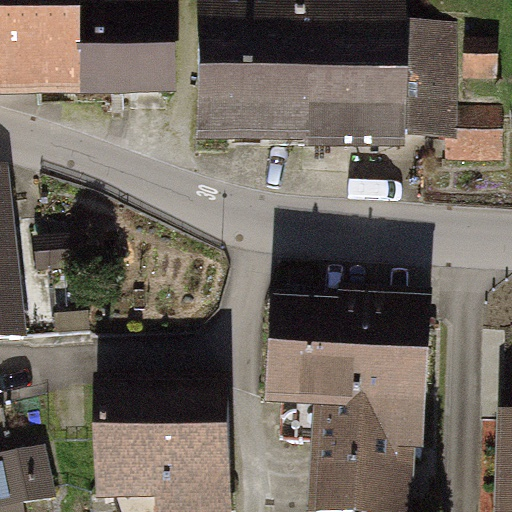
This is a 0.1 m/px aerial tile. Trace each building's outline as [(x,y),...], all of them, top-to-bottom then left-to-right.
[(0,0),(0,91),(42,91),(42,94),(175,92),(173,0),(126,0),(126,3),(78,4),(78,0),(0,0)] [(312,134),(406,134),(406,25),(364,25),(363,0),(287,0),(288,24),(312,24),(312,134)] [(202,134),(312,134),(312,24),(288,24),(202,24),(202,134)] [(451,25),(406,25),(406,134),(451,134),(451,159),(503,159),(503,108),(450,108),(451,25)] [(496,73),(497,46),(465,45),(464,72),(496,73)] [(0,171),(0,340),(23,339),(13,237),(7,170),(0,171)] [(48,234),(13,237),(23,339),(57,337),(52,267),(86,265),(84,240),(48,243),(48,234)] [(430,317),(277,309),(272,399),(300,400),(298,431),(325,433),(320,511),(409,511),(413,449),(423,449),(430,317)] [(233,511),(232,388),(101,388),(101,481),(118,481),(117,505),(120,511),(233,511)] [(44,451),(0,459),(0,466),(8,509),(53,500),(44,451)]
